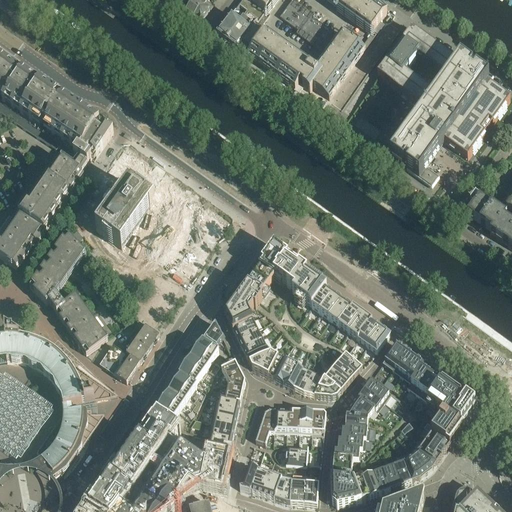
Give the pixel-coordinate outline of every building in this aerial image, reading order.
[(203,21),(213,8),(206,3),(208,0),(195,0),(186,12),(199,22),(203,21)] [(246,0),(244,0),(240,6),(260,21),(263,17),(265,14),(246,0)] [(276,0),(246,0),(265,14),(266,14),(276,0)] [(327,0),(342,10),(340,12),(341,13),(350,0),(327,0)] [(387,14),(367,0),(350,0),(341,13),(369,33),(372,35),(387,14)] [(291,4),(281,19),(319,47),(330,32),(291,4)] [(238,51),(240,48),(257,25),(248,19),(246,22),(243,20),(244,19),(235,13),(218,36),(238,51)] [(257,25),(240,48),(246,53),(250,55),(249,57),(248,58),(263,69),(267,71),(281,82),(285,85),(295,92),(294,92),(299,96),(303,90),(310,94),(313,90),(329,102),(374,39),(370,37),(362,49),(357,46),(360,43),(347,34),(345,37),(344,37),(343,38),(316,75),(258,33),(267,20),(263,17),(260,21),(257,25)] [(424,113),(391,160),(403,169),(404,167),(408,170),(407,172),(431,189),(438,180),(425,171),(444,145),(468,162),(485,138),(481,135),(489,124),(493,127),(510,103),(475,78),(476,76),(471,73),(470,74),(412,32),(377,79),(424,113)] [(0,100),(3,102),(23,74),(0,57),(0,100)] [(61,100),(23,74),(3,102),(40,127),(42,124),(44,125),(61,100)] [(61,100),(44,125),(46,127),(44,130),(72,149),(73,148),(78,152),(97,123),(61,100)] [(85,172),(88,168),(92,162),(94,163),(114,135),(104,128),(97,123),(78,152),(74,158),(78,161),(78,162),(81,163),(78,168),(75,172),(82,176),(85,172)] [(188,280),(225,223),(116,152),(102,173),(108,177),(75,227),(118,255),(147,210),(191,238),(185,247),(176,242),(163,263),(188,280)] [(0,257),(0,259),(16,271),(22,264),(26,259),(25,259),(34,245),(38,247),(41,242),(40,242),(63,209),(64,209),(67,204),(66,204),(76,190),(76,191),(80,186),(79,185),(84,178),(82,176),(75,172),(66,166),(21,232),(19,230),(0,257)] [(511,226),(505,222),(507,219),(475,197),(470,205),(474,208),(467,217),(492,234),(490,236),(511,252),(511,226)] [(78,245),(83,241),(76,232),(71,236),(78,245)] [(86,255),(84,253),(67,236),(30,290),(47,307),(49,305),(57,316),(56,316),(86,358),(108,342),(76,298),(64,307),(57,297),(86,255)] [(274,248),(259,269),(275,280),(287,289),(295,294),(292,297),(311,310),(325,291),(326,291),(326,290),(307,276),(307,277),(303,274),(304,274),(300,271),(302,268),(274,248)] [(239,297),(225,317),(233,333),(252,323),(250,317),(249,317),(254,310),(256,312),(262,302),(261,301),(264,297),(275,280),(259,269),(259,270),(247,287),(247,286),(241,295),(239,297)] [(325,291),(311,310),(320,317),(334,297),(326,291),(325,291)] [(334,297),(320,317),(330,324),(344,304),(334,297)] [(344,304),(330,324),(339,330),(353,311),(344,304)] [(353,311),(339,330),(348,337),(362,317),(353,311)] [(362,317),(348,337),(358,344),(372,324),(362,317)] [(252,323),(232,333),(237,343),(257,333),(252,323)] [(372,324),(358,344),(367,350),(381,330),(372,324)] [(160,339),(154,335),(139,325),(130,339),(150,353),(160,339)] [(203,345),(202,345),(215,354),(216,353),(223,342),(219,333),(217,328),(216,328),(215,328),(214,328),(206,339),(203,343),(203,345)] [(0,467),(8,469),(20,469),(31,465),(40,460),(42,462),(48,470),(56,481),(60,478),(62,480),(62,479),(91,437),(105,418),(98,418),(91,418),(91,414),(71,415),(71,408),(96,404),(118,400),(112,396),(77,372),(78,371),(79,369),(80,368),(77,366),(74,364),(70,362),(67,359),(64,357),(60,355),(57,353),(54,350),(52,350),(51,349),(50,348),(46,346),(41,344),(37,342),(19,330),(14,336),(13,337),(10,337),(9,336),(8,336),(8,335),(7,335),(6,334),(6,346),(1,347),(0,347),(0,467)] [(381,330),(367,350),(377,357),(391,337),(381,330)] [(257,333),(237,343),(242,352),(262,342),(257,333)] [(140,367),(150,353),(130,339),(120,353),(140,367)] [(262,342),(242,352),(247,362),(267,352),(262,342)] [(199,350),(197,353),(213,365),(219,356),(216,353),(215,354),(202,345),(199,350)] [(120,353),(113,348),(100,367),(127,386),(137,371),(140,367),(120,353)] [(396,348),(382,368),(392,375),(406,355),(397,348),(396,348)] [(267,352),(247,362),(252,373),(263,378),(273,358),(267,352)] [(191,361),(191,362),(207,373),(213,365),(197,353),(194,357),(191,361)] [(406,355),(392,375),(401,381),(415,362),(406,355)] [(346,357),(338,366),(355,381),(363,372),(346,357)] [(273,358),(263,378),(273,383),(283,363),(273,358)] [(188,367),(185,370),(202,381),(207,373),(191,362),(188,367)] [(415,362),(401,381),(410,388),(411,388),(423,371),(425,369),(415,362)] [(283,363),(273,383),(283,388),(293,368),(283,363)] [(235,366),(222,373),(222,374),(229,388),(245,386),(235,366)] [(338,366),(331,374),(348,389),(355,381),(338,366)] [(293,368),(283,388),(293,393),(303,373),(293,368)] [(183,374),(179,379),(180,380),(181,379),(196,390),(196,389),(202,381),(185,370),(183,374)] [(410,388),(407,392),(417,399),(433,378),(423,371),(411,388),(410,388)] [(303,373),(293,393),(304,398),(313,378),(303,373)] [(331,374),(324,383),(341,397),(342,397),(348,389),(331,374)] [(313,378),(304,398),(315,401),(324,383),(313,378)] [(433,378),(417,399),(427,406),(428,405),(442,385),(442,384),(433,378)] [(175,387),(175,388),(191,399),(197,390),(196,389),(196,390),(181,379),(180,380),(175,387)] [(324,383),(315,401),(316,401),(320,402),(332,403),(338,401),(341,397),(324,383)] [(371,383),(365,392),(385,407),(391,397),(371,383)] [(442,385),(428,405),(428,406),(437,412),(445,417),(444,419),(443,419),(439,423),(440,424),(438,427),(435,432),(434,433),(433,434),(432,435),(432,436),(450,448),(463,430),(467,424),(477,411),(478,410),(471,405),(465,401),(461,398),(451,391),(448,388),(443,385),(442,385)] [(226,403),(226,404),(241,407),(242,399),(243,397),(245,386),(229,388),(226,403)] [(172,392),(169,396),(186,408),(187,406),(191,399),(175,388),(172,392)] [(365,392),(358,401),(375,413),(374,413),(378,416),(385,407),(365,392)] [(166,401),(163,405),(180,416),(186,408),(169,396),(166,401)] [(214,414),(238,419),(238,417),(239,415),(239,413),(240,409),(241,408),(241,407),(226,404),(226,403),(216,401),(214,414)] [(347,418),(346,419),(369,421),(374,413),(375,413),(358,401),(353,408),(347,418)] [(161,408),(158,413),(174,424),(180,416),(163,405),(161,408)] [(169,511),(174,507),(175,505),(179,500),(180,499),(181,498),(182,498),(183,497),(201,489),(201,488),(202,488),(203,489),(216,491),(215,493),(223,494),(223,493),(225,487),(223,486),(225,479),(227,471),(228,464),(230,464),(231,457),(230,457),(230,456),(205,451),(203,463),(182,449),(180,428),(174,424),(158,413),(157,412),(139,439),(112,479),(111,480),(102,492),(102,493),(88,511),(169,511)] [(214,414),(211,426),(235,431),(236,430),(236,427),(237,425),(237,422),(238,420),(238,419),(214,414)] [(256,445),(266,449),(266,448),(270,437),(274,437),(275,414),(270,414),(269,414),(265,417),(261,430),(260,433),(256,445)] [(275,414),(274,437),(287,437),(288,415),(275,414)] [(288,415),(287,437),(300,438),(301,415),(288,415)] [(301,415),(300,438),(311,438),(312,438),(313,416),(301,415)] [(311,438),(311,439),(324,440),(326,419),(326,418),(325,417),(324,417),(324,416),(313,416),(312,438),(311,438)] [(345,429),(367,432),(367,431),(368,421),(369,421),(346,419),(345,429)] [(208,438),(233,444),(235,431),(211,426),(208,438)] [(342,440),(366,442),(366,443),(369,443),(370,431),(367,431),(367,432),(345,429),(345,432),(342,432),(342,440)] [(430,434),(423,443),(443,458),(449,450),(450,449),(450,448),(432,436),(432,435),(430,434)] [(208,438),(205,451),(230,456),(233,444),(208,438)] [(338,450),(360,452),(360,453),(365,454),(366,443),(366,442),(342,440),(341,443),(339,442),(338,450)] [(423,443),(417,453),(418,454),(419,454),(437,467),(443,458),(423,443)] [(335,453),(334,461),(353,463),(353,458),(359,459),(360,453),(360,452),(338,450),(338,453),(335,453)] [(286,463),(286,469),(307,470),(309,452),(287,451),(287,456),(286,456),(286,457),(286,462),(286,463)] [(418,454),(411,460),(426,478),(426,479),(432,475),(432,473),(437,467),(419,454),(418,454)] [(405,465),(404,465),(412,486),(413,486),(419,483),(421,484),(426,479),(426,478),(411,460),(405,465)] [(332,481),(332,493),(332,506),(337,511),(350,508),(351,508),(354,507),(356,507),(362,505),(369,502),(362,481),(361,481),(354,484),(351,484),(351,483),(353,463),(334,461),(333,474),(332,481)] [(404,463),(393,467),(401,490),(402,490),(412,486),(404,465),(405,465),(404,463)] [(246,476),(240,493),(251,496),(258,475),(259,475),(260,471),(248,467),(247,472),(245,475),(246,476)] [(393,467),(382,471),(391,494),(401,490),(393,467)] [(382,471),(372,475),(380,498),(391,494),(382,471)] [(16,473),(8,477),(3,481),(0,484),(0,511),(59,511),(60,507),(60,496),(55,488),(50,481),(43,476),(33,472),(25,472),(16,473)] [(258,475),(251,496),(263,500),(270,479),(258,475)] [(372,475),(360,479),(361,481),(362,481),(369,502),(380,498),(372,475)] [(270,479),(263,500),(275,504),(282,483),(270,479)] [(282,483),(275,504),(284,507),(290,509),(292,486),(282,483)] [(292,486),(290,509),(305,510),(307,484),(292,483),(292,486)] [(307,484),(305,510),(317,511),(318,502),(319,495),(318,495),(319,485),(307,484)] [(495,511),(477,494),(474,497),(471,494),(470,494),(468,493),(467,492),(465,492),(464,492),(460,493),(457,496),(456,497),(455,500),(451,511),(495,511)] [(388,511),(421,511),(422,507),(424,502),(424,501),(424,500),(423,500),(422,500),(422,499),(422,500),(417,501),(399,508),(395,510),(388,511)]
